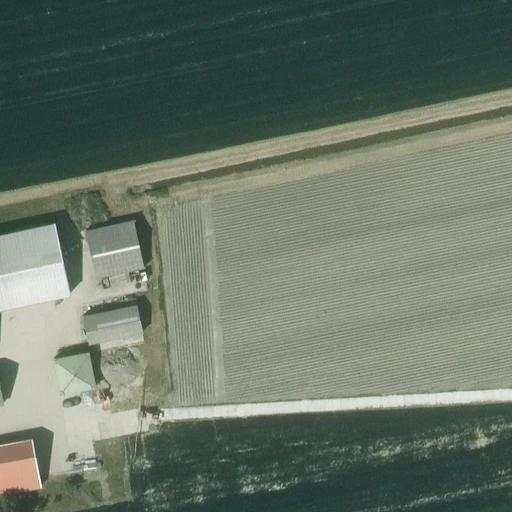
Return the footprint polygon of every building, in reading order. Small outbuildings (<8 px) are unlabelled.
[(84,230),(95,278),(143,267),(132,219),(84,230)] [(0,403),(2,403),(0,392),(0,309),(70,296),(55,224),(0,235),(0,403)] [(142,333),(136,303),(82,315),(88,345),(142,333)] [(95,387),(88,351),(51,358),(59,394),(95,387)] [(32,439),(0,444),(0,493),(40,486),(32,439)]
